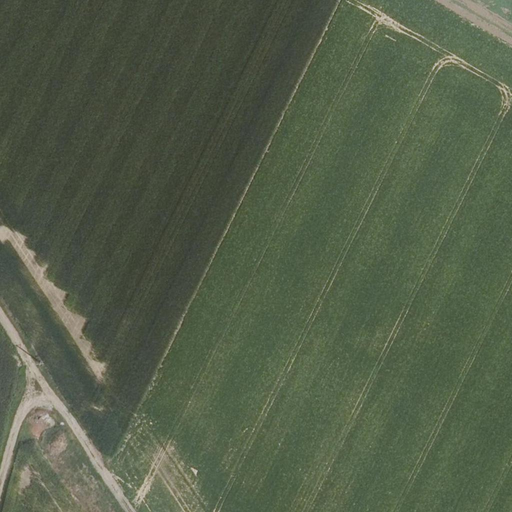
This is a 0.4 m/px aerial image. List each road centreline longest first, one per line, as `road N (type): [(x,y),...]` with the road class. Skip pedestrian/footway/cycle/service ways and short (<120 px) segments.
road 1 (track): [(0,319),(129,511)]
road 2 (track): [(43,383),(19,430),(0,502)]
